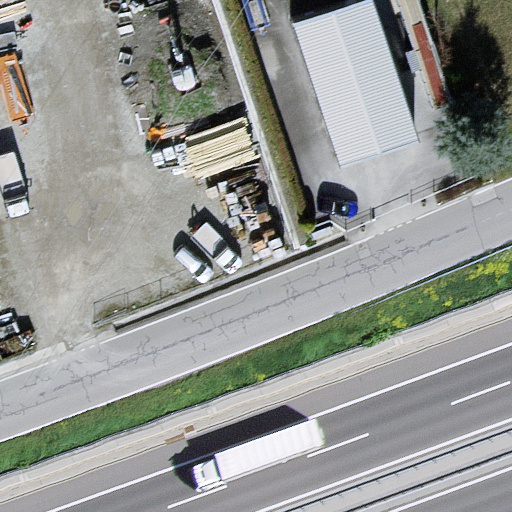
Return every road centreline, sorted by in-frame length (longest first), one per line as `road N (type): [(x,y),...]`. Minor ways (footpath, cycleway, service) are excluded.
road 1 (tertiary): [(511,209),(88,388),(0,417)]
road 2 (motorway): [(511,379),(153,511)]
